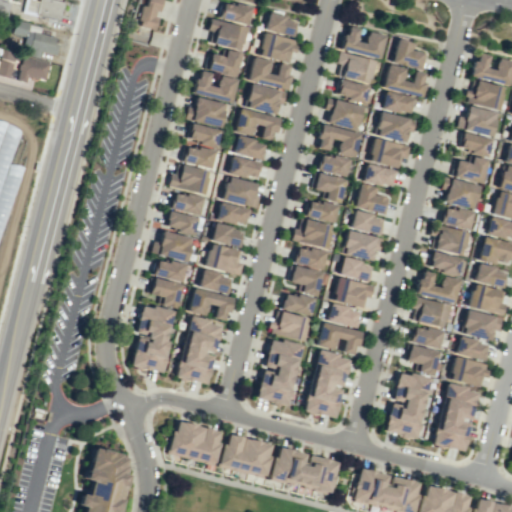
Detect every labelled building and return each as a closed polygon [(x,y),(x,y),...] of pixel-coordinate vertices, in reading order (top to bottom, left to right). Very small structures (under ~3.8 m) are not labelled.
[(57,20),(62,2),(52,0),(36,0),(36,1),(31,0),(25,0),(23,11),(57,20)] [(140,5),(136,26),(152,29),(155,11),(158,11),(159,0),(144,0),(144,5),(140,5)] [(248,8),(219,0),(215,17),(244,25),(248,8)] [(295,20),(265,13),(261,29),(290,37),(295,20)] [(243,27),(208,18),(204,30),(208,31),(205,42),(236,50),(243,27)] [(37,33),(39,26),(13,20),(9,43),(30,47),(28,56),(37,57),(38,52),(52,54),(56,37),(37,33)] [(380,34),(364,31),(361,42),(353,41),(355,28),(343,26),(339,48),(377,54),(380,34)] [(287,63),(293,40),(260,32),(254,55),(287,63)] [(412,43),(394,38),(388,61),(418,70),(423,53),(410,50),(412,43)] [(14,52),(0,48),(0,75),(7,77),(14,52)] [(237,53),(221,49),(219,56),(205,52),(201,69),(232,76),(237,53)] [(468,76),(507,85),(511,61),(494,57),(492,69),(483,67),(486,55),(473,52),(468,76)] [(333,63),(336,64),(334,76),(367,81),(370,58),(335,53),(333,63)] [(47,63),(21,56),(14,80),(23,82),(25,75),(42,80),(47,63)] [(244,79),(284,89),(287,75),(284,74),(286,65),(275,63),(272,74),(264,72),(267,60),(249,56),(244,79)] [(379,85),(417,94),(423,73),(411,70),(408,82),(399,80),(402,68),(385,63),(379,85)] [(228,101),(233,79),(215,75),(213,86),(205,84),(208,72),(195,70),(190,93),(228,101)] [(331,97),(361,102),(364,85),(334,79),(331,97)] [(462,101),(496,110),(501,87),(468,79),(462,101)] [(272,113),(274,102),(280,103),(282,91),(247,83),(242,107),(272,113)] [(378,107),(407,115),(411,98),(382,90),(378,107)] [(184,106),(182,120),(218,125),(222,102),(192,98),(191,107),(184,106)] [(359,105),(324,98),(322,109),(326,110),(323,123),(354,129),(359,105)] [(455,116),(453,129),(490,135),(494,112),(464,106),(462,117),(455,116)] [(275,117),(236,107),(230,131),(248,135),(251,124),(259,126),(256,137),(269,141),(275,117)] [(412,120),(377,111),(371,134),(401,142),(404,131),(409,132),(412,120)] [(0,226),(26,129),(0,122),(0,226)] [(183,140),(213,147),(217,130),(187,123),(183,140)] [(357,132),(318,124),(313,147),(325,150),(328,138),(336,140),(334,152),(352,156),(357,132)] [(455,150),(485,155),(488,137),(458,133),(455,150)] [(228,152),(258,160),(262,143),(233,135),(228,152)] [(406,146),(370,137),(364,160),(396,168),(399,156),(403,157),(406,146)] [(207,169),(211,152),(182,144),(177,160),(207,169)] [(511,145),(506,144),(502,161),(511,163),(511,145)] [(312,169),(342,176),(346,159),(316,152),(312,169)] [(224,172),(254,179),(258,163),(228,155),(224,172)] [(484,159),(466,155),(464,162),(451,158),(447,175),(478,183),(484,159)] [(393,170),(363,162),(359,180),(388,188),(393,170)] [(199,194),(205,171),(174,163),(171,174),(168,173),(165,185),(199,194)] [(494,187),(511,191),(511,166),(500,164),(494,187)] [(320,191),(318,198),(337,202),(342,178),(311,171),(307,188),(320,191)] [(218,199),(253,207),(256,196),(250,195),(253,183),(223,176),(218,199)] [(440,201),(470,209),(476,186),(441,176),(438,188),(443,189),(440,201)] [(352,208),(383,213),(385,197),(373,196),(374,187),(356,184),(352,208)] [(167,207),(194,214),(199,198),(171,191),(167,207)] [(511,218),(511,194),(491,192),(488,215),(511,218)] [(334,206),(304,199),(301,215),(330,222),(334,206)] [(246,207),(215,202),(213,220),(243,225),(246,207)] [(469,211),(439,207),(437,224),(466,228),(469,211)] [(161,229),(191,233),(194,216),(164,211),(161,229)] [(347,228),(376,234),(380,217),(350,211),(347,228)] [(511,221),(486,217),(483,234),(511,238),(511,221)] [(287,241),(323,248),(328,224),(297,218),(295,229),(290,228),(287,241)] [(240,231),(211,223),(207,240),(236,247),(240,231)] [(458,255),(464,232),(434,224),(428,247),(458,255)] [(368,260),(371,249),(376,250),(379,238),(344,229),(338,252),(368,260)] [(183,261),(189,238),(159,230),(156,242),(150,240),(147,252),(183,261)] [(511,242),(478,238),(475,261),(493,263),(494,259),(508,260),(511,242)] [(235,275),(238,262),(234,261),(237,251),(206,243),(200,266),(235,275)] [(318,269),(322,252),(293,245),(289,262),(318,269)] [(424,269),(454,274),(457,257),(427,252),(424,269)] [(181,263),(152,258),(149,275),(178,280),(181,263)] [(364,280),(368,264),(339,258),(335,274),(364,280)] [(283,281),(296,284),(294,291),(312,296),(318,273),(288,264),(283,281)] [(471,282),(501,286),(504,269),(474,265),(471,282)] [(228,276),(199,269),(195,286),(224,293),(228,276)] [(455,279),(438,275),(435,287),(427,285),(430,273),(417,270),(413,291),(451,300),(455,279)] [(328,299),(359,307),(362,296),(366,297),(369,286),(334,276),(328,299)] [(154,304),(173,307),(178,283),(147,277),(144,294),(156,296),(154,304)] [(501,292),(470,283),(464,306),(499,315),(502,303),(498,302),(501,292)] [(228,297),(190,288),(184,311),(202,315),(205,304),(213,306),(210,318),(223,320),(228,297)] [(276,308),(306,316),(310,299),(280,291),(276,308)] [(439,327),(445,305),(410,296),(407,307),(411,308),(408,319),(439,327)] [(353,328),(357,311),(327,303),(323,320),(353,328)] [(127,366),(158,373),(165,342),(163,341),(169,310),(138,304),(132,334),(134,334),(127,366)] [(266,332),(299,341),(305,318),(272,310),(266,332)] [(457,333),(487,339),(490,328),(496,329),(498,317),(463,310),(457,333)] [(211,355),(217,322),(185,316),(174,377),(204,383),(209,354),(211,355)] [(313,345),(330,349),(332,337),(341,339),(338,352),(351,354),(356,329),(317,323),(313,345)] [(438,330),(409,326),(407,343),(436,347),(438,330)] [(451,353),(481,360),(485,343),(455,336),(451,353)] [(296,344),(266,338),(261,366),(269,368),(269,373),(258,370),(253,399),(285,405),(296,344)] [(413,363),(411,370),(429,375),(435,351),(404,344),(400,360),(413,363)] [(339,388),(345,356),(313,350),(302,412),(332,417),(337,388),(339,388)] [(481,376),(484,365),(451,356),(445,378),(476,387),(479,375),(481,376)] [(426,378),(396,371),(389,401),(388,401),(380,432),(412,439),(426,378)] [(474,390),(443,383),(429,444),(460,451),(474,390)] [(165,454),(210,463),(217,430),(171,421),(165,454)] [(216,467),(262,476),(268,443),(222,434),(216,467)] [(334,461),(305,455),(303,465),(299,464),(302,453),(273,446),(266,479),(327,492),(334,461)] [(115,511),(124,473),(120,472),(124,455),(89,447),(82,479),(88,480),(85,494),(78,493),(75,505),(81,506),(79,511),(115,511)] [(408,511),(416,482),(386,475),(386,474),(356,467),(348,500),(400,511),(408,511)] [(415,511),(462,511),(466,494),(420,486),(415,511)] [(511,511),(511,507),(471,497),(467,511),(511,511)]
